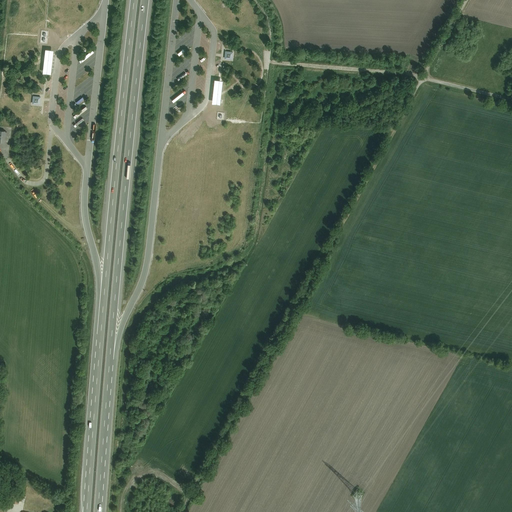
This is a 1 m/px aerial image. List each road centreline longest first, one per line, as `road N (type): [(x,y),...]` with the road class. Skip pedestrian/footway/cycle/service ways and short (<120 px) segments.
road 1 (track): [(422,77),(181,511)]
road 2 (motorway): [(108,373),(146,0)]
road 3 (motorway): [(132,0),(98,353)]
road 4 (motorway): [(98,353),(86,511)]
road 5 (track): [(422,77),(271,61)]
road 6 (motorway): [(98,511),(108,373)]
